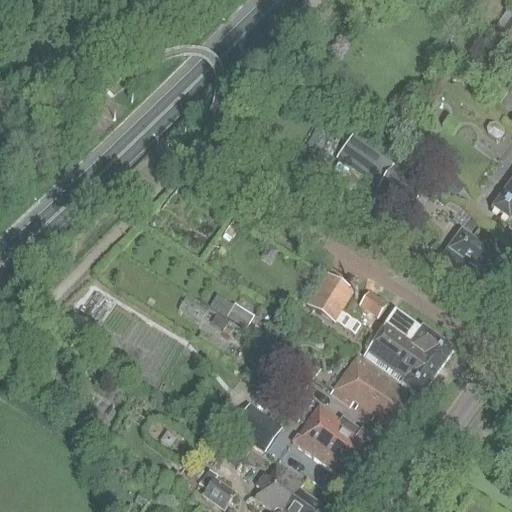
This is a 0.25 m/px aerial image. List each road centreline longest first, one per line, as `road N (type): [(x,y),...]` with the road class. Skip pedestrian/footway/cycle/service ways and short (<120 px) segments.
road 1 (trunk): [(0,269),(280,0)]
road 2 (secondary): [(391,511),(511,343)]
road 3 (residential): [(0,34),(25,52),(62,55),(129,0)]
